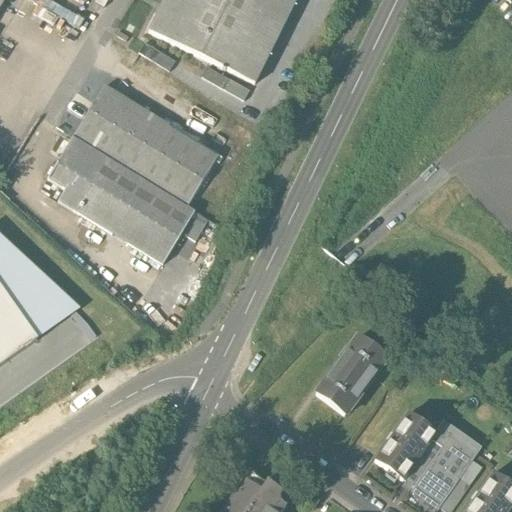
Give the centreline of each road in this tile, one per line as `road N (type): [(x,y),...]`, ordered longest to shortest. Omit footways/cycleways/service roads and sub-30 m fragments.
road 1 (tertiary): [(397,0),(209,387)]
road 2 (unclassified): [(0,477),(152,384),(185,379),(209,387)]
road 3 (residential): [(374,511),(209,387)]
road 4 (tertiary): [(209,387),(148,511)]
